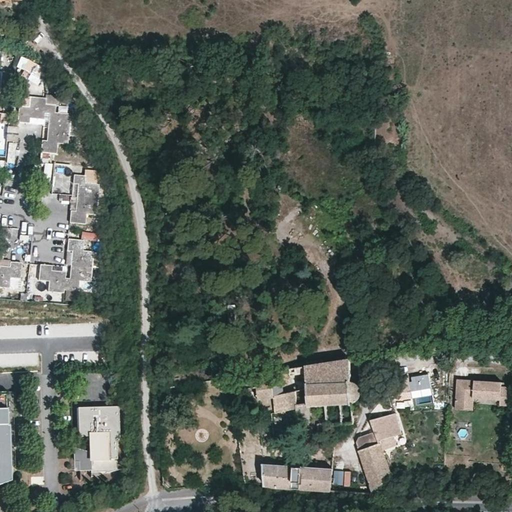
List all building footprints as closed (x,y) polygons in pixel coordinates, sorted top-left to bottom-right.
[(29,79),(28,93),(43,93),(43,77),(35,77),(36,60),(19,59),(18,78),(29,79)] [(43,119),(45,113),(45,104),(46,98),(31,97),(30,107),(19,106),(18,122),(29,123),(29,118),(43,119)] [(56,105),(45,104),(45,113),(49,114),(48,127),(69,129),(71,114),(55,113),(56,105)] [(67,144),(69,129),(48,127),(47,140),(42,140),(41,152),(56,154),(57,143),(67,144)] [(7,141),(6,162),(15,162),(15,141),(7,141)] [(42,182),(50,182),(50,163),(43,162),(42,182)] [(98,199),(100,184),(85,183),(86,175),(74,174),(73,183),(78,184),(77,197),(98,199)] [(96,214),(98,199),(77,197),(76,211),(71,211),(70,222),(85,223),(86,213),(96,214)] [(72,251),(71,264),(92,266),(93,251),(84,250),(84,240),(68,239),(67,250),(72,251)] [(10,266),(0,265),(0,286),(9,288),(10,277),(20,278),(22,262),(11,261),(10,266)] [(64,293),(64,289),(65,277),(66,271),(52,270),(52,265),(40,264),(39,280),(49,281),(48,292),(64,293)] [(92,266),(71,264),(70,278),(65,277),(64,289),(79,291),(80,281),(91,281),(92,266)] [(34,335),(87,336),(87,324),(34,324),(34,335)] [(38,365),(38,353),(13,353),(13,365),(38,365)] [(349,357),(306,365),(307,382),(349,380),(349,379),(349,357)] [(271,370),(255,373),(258,399),(274,397),(274,395),(273,395),(271,370)] [(255,373),(228,377),(230,390),(234,390),(257,387),(255,373)] [(349,380),(307,382),(307,388),(308,401),(308,406),(352,403),(357,401),(360,398),(362,391),(361,386),(357,382),(353,380),(349,379),(349,380)] [(456,379),(455,399),(467,400),(467,397),(472,397),(499,399),(498,404),(509,405),(509,386),(500,386),(500,381),(456,379)] [(10,412),(10,391),(0,391),(0,425),(8,425),(8,413),(10,412)] [(296,391),(274,395),(274,397),(275,412),(272,412),(275,431),(298,428),(298,426),(309,425),(308,406),(308,401),(297,403),(296,391)] [(467,400),(455,399),(454,414),(472,415),(472,397),(467,397),(467,400)] [(325,430),(327,429),(328,425),(342,424),(353,423),(352,403),(308,406),(309,425),(318,425),(319,429),(321,430),(325,430)] [(120,438),(119,406),(78,407),(79,436),(89,436),(90,451),(74,447),(74,460),(80,460),(80,470),(92,470),(92,472),(107,471),(107,472),(118,469),(117,438),(120,438)] [(373,493),(380,490),(379,486),(394,481),(380,440),(401,432),(395,413),(371,420),(375,431),(359,436),(356,442),(365,468),(365,469),(373,493)] [(11,442),(11,425),(8,425),(0,425),(0,485),(12,482),(12,469),(10,469),(9,442),(11,442)] [(332,490),(333,468),(264,462),(265,485),(273,485),(279,486),(332,490)] [(348,469),(333,468),(332,490),(347,491),(348,469)] [(379,486),(380,490),(381,491),(395,486),(394,481),(379,486)]
